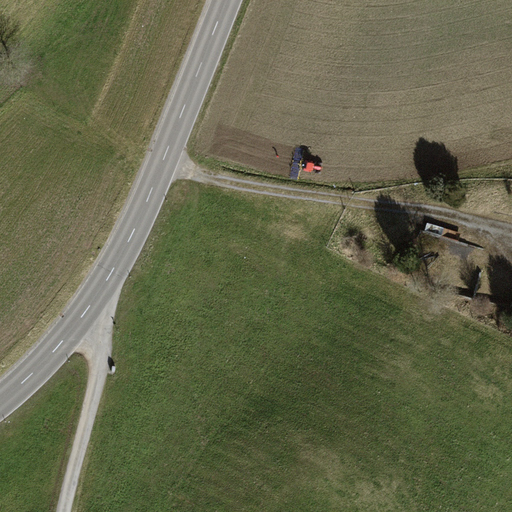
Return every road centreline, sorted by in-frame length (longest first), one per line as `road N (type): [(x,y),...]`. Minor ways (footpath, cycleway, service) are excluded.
road 1 (track): [(162,163),(218,181),(428,209),(511,229)]
road 2 (tertiary): [(85,313),(120,260),(226,0)]
road 3 (unclassified): [(63,511),(101,365),(85,313)]
road 4 (tertiary): [(0,402),(85,313)]
